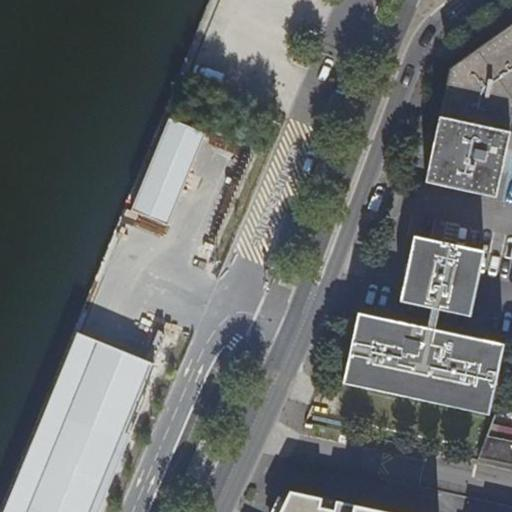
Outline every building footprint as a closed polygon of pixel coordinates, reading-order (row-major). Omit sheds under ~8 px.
[(511,24),(448,72),(440,111),(424,184),(495,197),(511,112),(511,24)] [(167,227),(204,134),(168,119),(130,213),(167,227)] [(483,254),(483,253),(413,238),(412,239),(398,303),(468,319),(483,254)] [(493,388),(502,345),(355,315),(346,358),(340,386),(487,416),(493,388)] [(92,511),(153,367),(75,336),(2,511),(92,511)] [(511,440),(487,435),(478,457),(478,458),(511,465),(511,440)] [(387,511),(289,492),(278,511),(387,511)]
